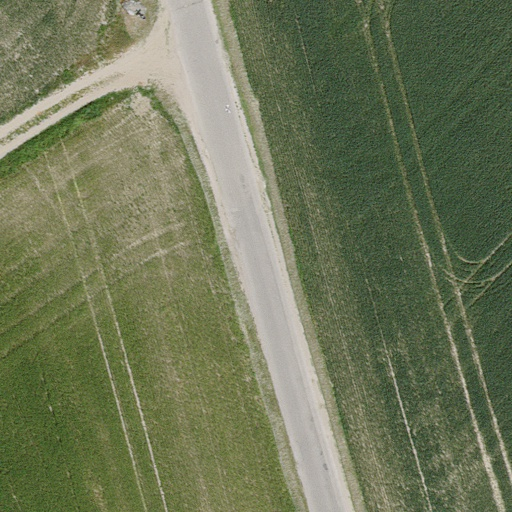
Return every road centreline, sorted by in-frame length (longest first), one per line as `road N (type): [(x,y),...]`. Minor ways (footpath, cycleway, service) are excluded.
road 1 (unclassified): [(183,0),(324,511)]
road 2 (track): [(0,143),(106,76),(193,40)]
